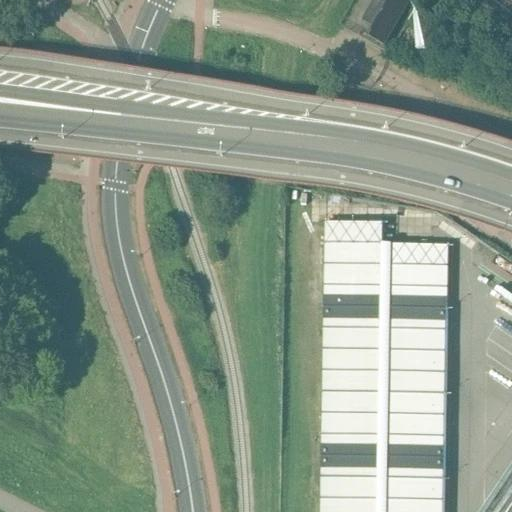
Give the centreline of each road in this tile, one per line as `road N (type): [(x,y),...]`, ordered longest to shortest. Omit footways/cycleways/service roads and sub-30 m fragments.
road 1 (secondary): [(191,511),(125,270),(112,187),(134,72),(159,0)]
road 2 (secondary): [(511,192),(387,158),(91,117)]
road 3 (unknown): [(490,443),(465,241),(449,226),(392,214)]
